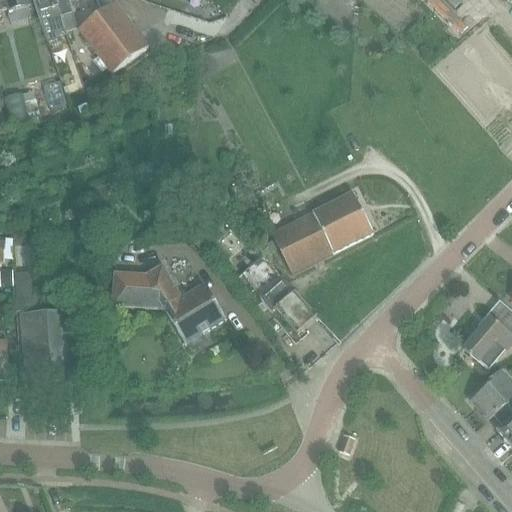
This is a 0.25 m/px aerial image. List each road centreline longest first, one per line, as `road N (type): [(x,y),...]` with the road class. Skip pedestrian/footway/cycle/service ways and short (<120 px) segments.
road 1 (tertiary): [(291,474),(249,490),(138,464),(0,456)]
road 2 (residential): [(511,502),(371,339)]
road 3 (residential): [(371,339),(511,197)]
road 4 (residential): [(371,339),(340,377),(312,451),(291,474)]
